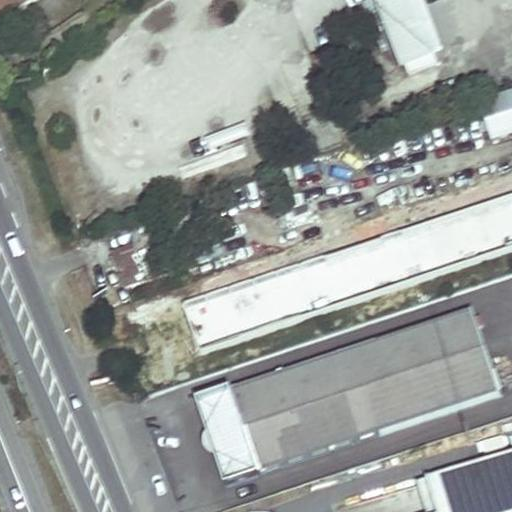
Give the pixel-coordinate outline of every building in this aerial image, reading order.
[(0,0),(0,11),(5,17),(29,0),(0,0)] [(398,75),(447,56),(425,0),(371,0),(377,16),(375,16),(398,75)] [(491,141),(511,134),(511,90),(479,101),(491,141)] [(459,212),(453,195),(441,200),(446,217),(459,212)] [(363,267),(361,263),(443,240),(431,203),(369,224),(371,230),(353,235),(352,231),(311,245),(322,280),(363,267)] [(186,269),(222,257),(214,232),(178,244),(186,269)] [(127,291),(147,284),(140,265),(134,248),(114,255),(127,291)] [(157,259),(140,265),(147,284),(164,277),(157,259)] [(500,395),(473,314),(201,405),(228,486),(500,395)] [(511,511),(511,455),(428,481),(431,491),(437,511),(511,511)]
